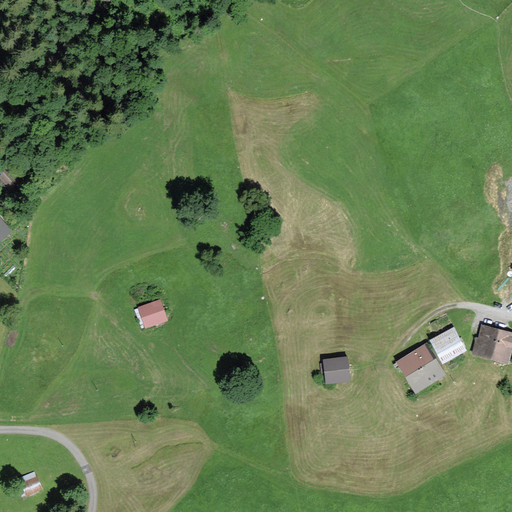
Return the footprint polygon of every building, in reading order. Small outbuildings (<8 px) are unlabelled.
[(11,159),(0,168),(0,180),(7,188),(18,179),(12,171),(18,166),(11,159)] [(147,326),(164,319),(160,309),(167,306),(165,299),(140,308),(147,326)] [(494,353),(500,329),(484,324),(481,338),(478,338),(476,348),(480,350),(494,353)] [(455,327),(433,339),(444,360),(466,348),(455,327)] [(511,348),(511,331),(500,329),(494,353),(510,357),(511,348)] [(410,375),(435,359),(426,344),(401,360),(410,375)] [(347,357),(326,360),(329,380),(350,377),(347,357)] [(419,390),(444,374),(435,359),(410,375),(419,390)] [(23,484),(28,494),(41,488),(37,478),(23,484)]
